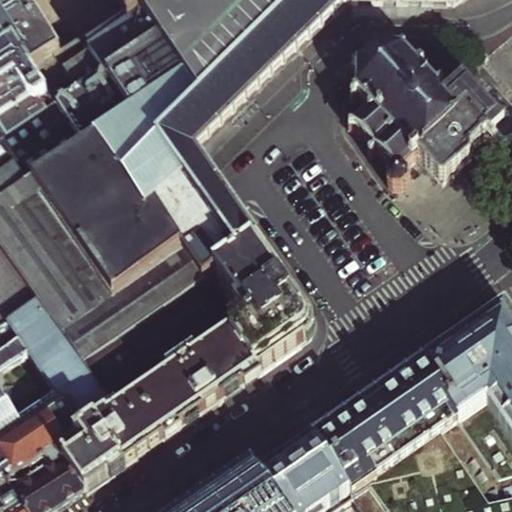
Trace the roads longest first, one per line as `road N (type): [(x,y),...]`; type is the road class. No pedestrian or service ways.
road 1 (residential): [(434,306),(306,122),(326,67),(358,37),(467,31),(511,11)]
road 2 (residential): [(126,511),(434,306)]
